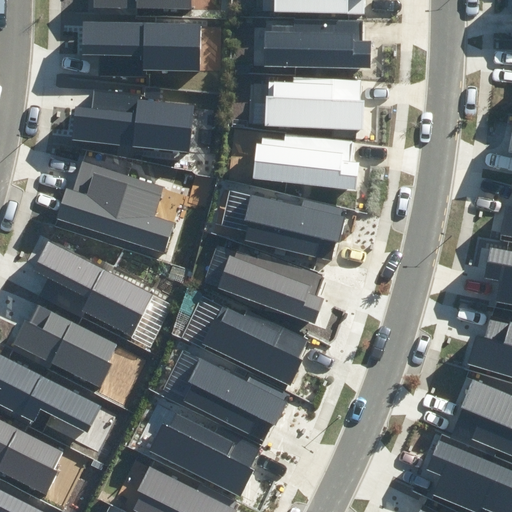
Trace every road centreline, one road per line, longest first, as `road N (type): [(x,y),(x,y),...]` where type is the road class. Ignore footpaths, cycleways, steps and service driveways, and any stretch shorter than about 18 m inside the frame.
road 1 (residential): [(328,511),(391,389),(431,214),(448,0)]
road 2 (residential): [(10,0),(0,137)]
